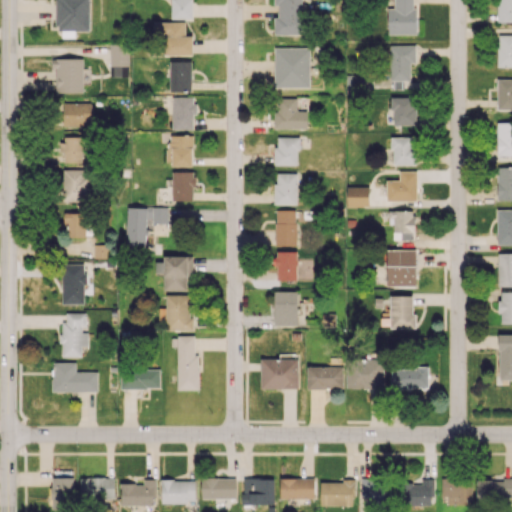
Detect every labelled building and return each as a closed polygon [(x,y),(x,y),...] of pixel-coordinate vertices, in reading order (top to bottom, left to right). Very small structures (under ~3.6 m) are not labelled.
[(55,0),(55,30),(90,30),(89,0),(55,0)] [(171,0),(171,19),(192,19),(191,0),(171,0)] [(274,34),(302,34),(301,0),(273,0),(274,5),(278,5),(278,16),(274,16),(274,34)] [(387,34),(415,34),(414,0),(393,0),(393,8),(387,8),(387,34)] [(511,0),(497,0),(498,22),(511,21),(511,0)] [(192,55),(192,36),(185,36),(185,21),(152,22),(152,35),(163,35),(164,55),(192,55)] [(511,66),(511,34),(497,35),(497,67),(511,66)] [(128,44),(109,44),(109,76),(128,76),(128,44)] [(415,65),(415,45),(390,44),(390,88),(409,88),(410,64),(415,65)] [(309,87),(310,48),(274,47),(274,86),(309,87)] [(82,92),(83,58),(52,58),(52,67),(56,67),(55,92),(82,92)] [(192,60),(170,61),(170,92),(192,91),(192,60)] [(346,92),(361,92),(362,75),(346,74),(346,92)] [(511,78),(496,78),(497,110),(511,109),(511,78)] [(195,129),(194,96),(171,97),(172,129),(195,129)] [(392,125),(415,124),(414,96),(391,97),(392,125)] [(306,128),(307,110),(296,110),(296,98),(274,98),(274,128),(306,128)] [(63,126),(91,126),(91,102),(63,102),(63,126)] [(497,155),(511,154),(511,122),(496,123),(497,155)] [(192,135),(167,135),(168,165),(192,165),(192,135)] [(82,162),(82,136),(61,136),(61,151),(64,151),(64,162),(82,162)] [(275,165),(298,164),(298,136),(275,137),(275,165)] [(392,165),(416,164),(415,136),(392,137),(392,165)] [(511,199),(511,166),(496,167),(497,200),(511,199)] [(63,201),(89,200),(89,169),(63,169),(63,201)] [(386,180),(386,201),(417,200),(416,170),(399,170),(399,180),(386,180)] [(172,200),(194,200),(194,171),(172,171),(172,200)] [(274,204),(297,204),(297,173),(274,173),(274,204)] [(346,206),(368,206),(368,186),(347,186),(346,206)] [(167,221),(167,208),(127,206),(125,247),(145,247),(146,221),(167,221)] [(511,208),(496,209),(497,244),(511,243),(511,208)] [(275,245),(296,245),(296,209),(275,209),(275,245)] [(393,239),(414,239),(414,211),(389,210),(388,224),(393,224),(393,239)] [(85,213),(66,212),(66,237),(85,237),(85,213)] [(110,244),(94,244),(93,257),(110,258),(110,244)] [(387,285),(416,285),(415,250),(386,250),(387,285)] [(296,280),(297,251),(276,251),(275,280),(296,280)] [(511,252),(497,253),(498,286),(511,285),(511,252)] [(163,290),(189,290),(190,256),(164,256),(163,290)] [(62,304),(85,303),(84,263),(61,263),(62,304)] [(296,325),(297,291),(274,291),(273,324),(296,325)] [(511,323),(511,291),(499,291),(499,323),(511,323)] [(165,294),(166,330),(191,329),(191,294),(165,294)] [(390,328),(413,327),(413,295),(389,295),(390,328)] [(61,357),(81,357),(81,346),(88,346),(88,332),(84,332),(84,312),(65,313),(66,322),(60,322),(61,357)] [(335,327),(335,314),(322,313),(322,326),(335,327)] [(511,334),(499,334),(498,379),(511,379),(511,334)] [(177,389),(199,389),(199,354),(194,354),(194,335),(177,335),(177,389)] [(260,358),(260,388),(297,389),(297,359),(260,358)] [(384,359),(347,358),(346,388),(383,389),(384,359)] [(97,391),(97,371),(76,372),(75,361),(51,362),(52,391),(97,391)] [(343,366),(307,366),(306,388),(343,389),(343,366)] [(428,388),(428,367),(391,367),(391,388),(428,388)] [(160,369),(121,368),(120,387),(159,388),(160,369)] [(114,476),(80,477),(80,499),(115,498),(114,476)] [(73,477),(51,477),(52,509),(73,509),(73,477)] [(236,477),(201,478),(201,498),(236,498),(236,477)] [(242,504),(274,504),(273,477),(241,478),(242,504)] [(314,498),(314,477),(280,478),(280,498),(314,498)] [(360,504),(388,502),(386,477),(358,479),(360,504)] [(441,477),(441,496),(447,496),(447,504),(471,504),(472,478),(441,477)] [(432,478),(421,479),(421,483),(401,483),(402,505),(433,504),(432,478)] [(511,478),(476,479),(476,500),(511,498),(511,478)] [(155,479),(143,479),(143,483),(120,483),(121,505),(155,505),(155,479)] [(194,479),(161,480),(161,503),(195,502),(194,479)] [(352,505),(352,481),(320,480),(320,504),(352,505)]
